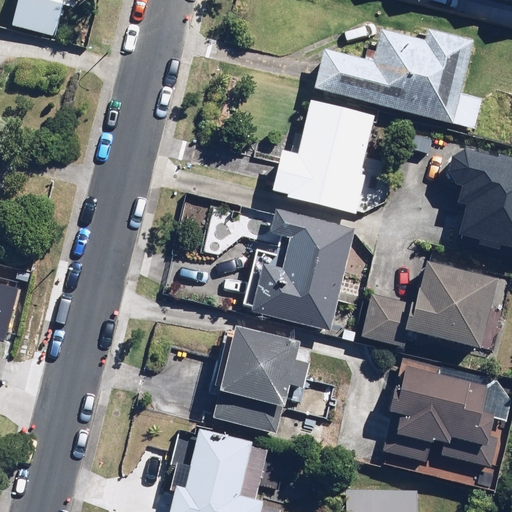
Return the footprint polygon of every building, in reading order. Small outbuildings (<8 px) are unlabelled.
[(20,0),(15,28),(60,36),(66,6),(79,8),(80,0),(20,0)] [(467,92),(477,40),(427,26),(423,39),(386,29),(377,62),(331,49),(321,86),(475,129),(484,97),(467,92)] [(377,116),(314,104),(304,155),(290,152),(281,197),(359,212),(377,116)] [(511,248),(511,160),(474,151),(472,151),(471,151),(469,151),(468,152),(466,152),(465,153),(464,153),(463,154),(461,155),(460,156),(459,157),(459,158),(458,160),(457,161),(456,162),(456,164),(455,165),(455,166),(455,168),(455,169),(455,171),(455,172),(455,174),(456,175),(456,177),(457,178),(458,179),(458,180),(459,182),(460,183),(461,184),(463,185),(464,185),(465,186),(466,187),(463,206),(470,208),(464,240),(511,248)] [(357,226),(279,210),(274,234),(292,238),(285,272),(267,268),(257,316),(335,332),(357,226)] [(500,276),(431,263),(418,329),(487,343),(500,276)] [(0,337),(5,339),(19,283),(0,278),(0,337)] [(418,305),(374,296),(366,337),(409,345),(418,305)] [(292,409),(296,387),(312,391),(317,363),(302,360),(305,340),(241,327),(228,388),(223,387),(217,419),(281,432),(286,408),(292,409)] [(434,452),(496,466),(508,413),(489,408),(494,385),(402,364),(382,450),(432,462),(434,452)] [(257,496),(271,446),(201,427),(177,511),(267,511),(271,500),(257,496)] [(417,511),(418,488),(348,485),(346,511),(417,511)]
